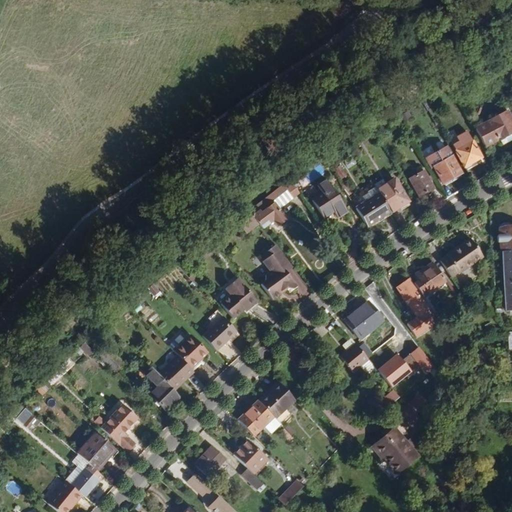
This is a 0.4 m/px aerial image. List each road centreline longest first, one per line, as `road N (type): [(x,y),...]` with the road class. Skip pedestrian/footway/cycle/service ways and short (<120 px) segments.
road 1 (unclassified): [(0,321),(146,183),(411,0)]
road 2 (residential): [(511,177),(428,226),(280,340),(112,511)]
